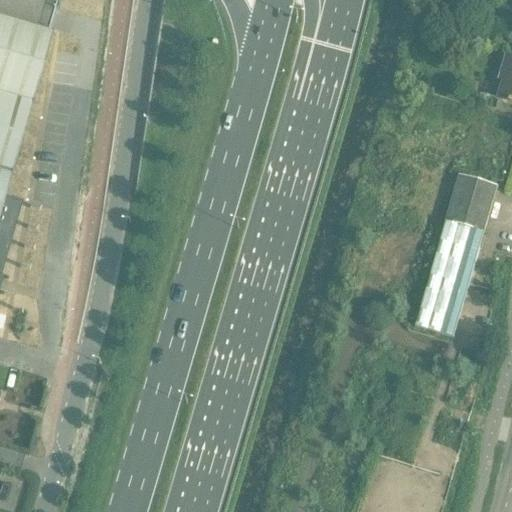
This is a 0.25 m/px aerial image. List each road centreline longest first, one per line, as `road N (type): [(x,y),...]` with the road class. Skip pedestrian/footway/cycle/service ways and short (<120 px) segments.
road 1 (primary): [(195,511),(345,0)]
road 2 (primary): [(274,0),(125,511)]
road 3 (unclassified): [(148,0),(105,279),(46,511)]
